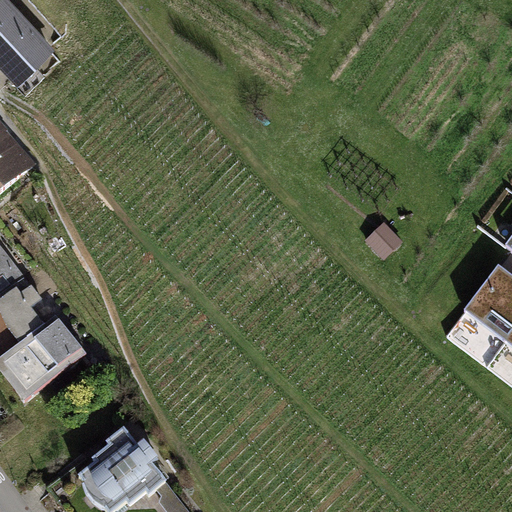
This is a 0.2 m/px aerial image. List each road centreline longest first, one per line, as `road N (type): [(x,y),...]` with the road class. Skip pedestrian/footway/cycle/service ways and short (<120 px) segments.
road 1 (track): [(511,424),(283,203),(115,0)]
road 2 (track): [(33,156),(228,511)]
